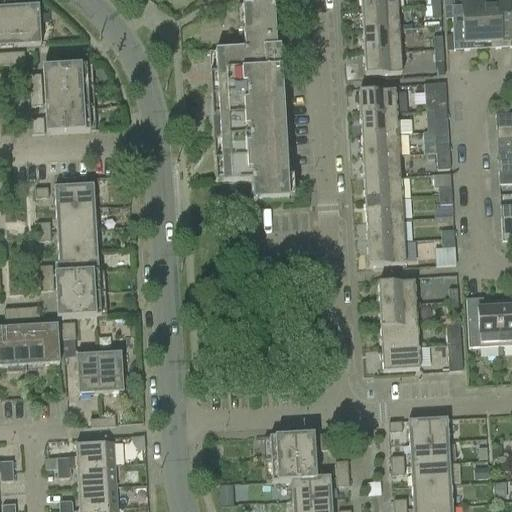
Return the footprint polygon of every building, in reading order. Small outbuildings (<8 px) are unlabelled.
[(245,9),(241,9),(244,52),(214,54),(221,186),(250,184),(251,197),(259,196),(259,203),(257,203),(257,205),(287,203),(286,180),(279,50),(275,51),(273,7),(272,0),(231,0),(232,0),(239,5),(240,4),(245,9)] [(396,0),(359,0),(360,13),(397,11),(396,0)] [(429,0),(430,9),(439,8),(438,0),(429,0)] [(481,44),(494,44),(495,50),(510,50),(508,5),(507,5),(507,0),(479,0),(480,7),(479,7),(481,44)] [(481,44),(479,7),(451,8),(453,53),(469,52),(468,45),(481,44)] [(3,10),(6,50),(40,48),(38,8),(3,10)] [(440,21),(439,8),(430,9),(431,21),(440,21)] [(397,11),(360,13),(362,35),(398,32),(397,11)] [(398,32),(362,35),(363,56),(399,54),(398,32)] [(442,51),(442,39),(432,39),(433,52),(442,51)] [(442,51),(433,52),(434,65),(443,64),(442,51)] [(399,54),(363,56),(364,78),(401,76),(399,54)] [(7,68),(15,68),(15,55),(6,56),(7,68)] [(15,68),(24,67),(23,55),(15,55),(15,68)] [(89,134),(85,68),(46,70),(50,137),(89,134)] [(359,118),(395,116),(394,93),(358,95),(359,118)] [(433,113),(446,113),(445,104),(432,105),(433,113)] [(446,113),(433,113),(425,114),(426,135),(447,134),(446,121),(446,113)] [(511,115),(495,117),(495,130),(511,128),(511,115)] [(395,116),(359,118),(360,139),(396,137),(411,136),(411,123),(395,124),(395,116)] [(511,128),(495,130),(496,142),(511,141),(511,128)] [(435,154),(435,156),(448,156),(448,147),(447,134),(426,135),(427,155),(435,154)] [(396,137),(360,139),(361,161),(398,159),(396,137)] [(448,156),(435,156),(436,165),(436,172),(449,172),(449,164),(448,156)] [(398,159),(361,161),(363,182),(399,180),(398,159)] [(511,161),(497,162),(498,175),(511,174),(511,161)] [(511,174),(498,175),(498,187),(511,186),(511,174)] [(399,180),(363,182),(364,204),(400,202),(399,180)] [(53,190),(54,213),(93,211),(92,188),(53,190)] [(438,200),(451,199),(451,190),(437,191),(438,200)] [(34,192),(35,202),(48,201),(47,191),(34,192)] [(451,199),(438,200),(438,208),(451,207),(451,199)] [(400,202),(364,204),(365,226),(401,223),(400,202)] [(500,221),(511,219),(511,207),(499,208),(500,221)] [(93,211),(54,213),(56,234),(95,232),(93,211)] [(259,216),(240,217),(241,228),(259,227),(259,216)] [(511,219),(500,221),(501,244),(511,243),(511,219)] [(401,223),(365,226),(366,247),(403,245),(401,223)] [(49,225),(37,226),(37,235),(50,235),(49,225)] [(95,232),(56,234),(57,256),(96,254),(95,232)] [(441,243),(453,242),(453,233),(440,234),(441,243)] [(37,235),(37,241),(38,245),(50,244),(50,235),(37,235)] [(441,251),(454,250),(453,242),(441,243),(441,251)] [(403,245),(366,247),(368,269),(404,267),(403,245)] [(96,254),(57,256),(58,278),(97,275),(96,254)] [(52,269),(39,269),(39,274),(39,278),(52,277),(52,269)] [(58,278),(59,299),(98,297),(97,275),(58,278)] [(52,277),(39,278),(39,279),(40,286),(53,285),(52,277)] [(40,291),(40,295),(53,294),(53,285),(40,286),(40,291)] [(378,309),(414,307),(413,285),(377,287),(378,309)] [(447,293),(448,305),(457,304),(456,292),(447,293)] [(98,297),(59,299),(61,322),(100,319),(98,297)] [(499,349),(511,348),(511,299),(510,300),(510,308),(496,309),(499,349)] [(468,351),(499,349),(496,309),(483,310),(482,301),(465,302),(468,351)] [(457,304),(448,305),(449,318),(458,317),(457,304)] [(414,307),(378,309),(379,331),(416,329),(414,307)] [(21,324),(30,323),(29,310),(21,311),(21,324)] [(38,323),(38,310),(29,310),(30,323),(38,323)] [(4,325),(13,324),(12,311),(3,312),(4,325)] [(21,311),(17,311),(12,311),(13,324),(21,324),(21,311)] [(445,327),(447,348),(460,347),(459,326),(445,327)] [(22,330),(24,369),(59,367),(56,328),(22,330)] [(416,329),(379,331),(381,352),(417,350),(416,329)] [(0,370),(24,369),(22,330),(0,331),(0,370)] [(461,374),(460,347),(447,348),(448,375),(461,374)] [(417,350),(381,352),(382,375),(418,372),(417,350)] [(111,357),(97,357),(100,396),(122,395),(120,351),(119,351),(119,352),(110,353),(111,357)] [(77,398),(100,396),(97,357),(84,358),(84,354),(76,355),(76,354),(75,354),(77,398)] [(101,422),(102,430),(115,430),(114,421),(101,422)] [(89,422),(90,429),(90,431),(102,430),(101,422),(89,422)] [(446,422),(407,424),(408,447),(447,445),(446,422)] [(388,426),(388,436),(401,435),(400,425),(388,426)] [(269,462),(308,460),(307,438),(268,440),(269,462)] [(132,443),(134,447),(136,450),(140,452),(143,452),(144,452),(144,439),(132,439),(132,443)] [(409,468),(448,466),(447,445),(408,447),(409,468)] [(76,471),(113,469),(112,446),(74,448),(76,471)] [(500,450),(491,450),(491,463),(500,463),(500,450)] [(484,463),(484,452),(475,452),(476,464),(484,463)] [(390,460),(390,469),(403,469),(403,459),(390,460)] [(310,481),(308,460),(269,462),(271,486),(290,484),(290,483),(310,482),(310,481)] [(67,461),(43,462),(44,473),(56,472),(69,471),(69,463),(67,461)] [(0,475),(12,474),(11,464),(0,465),(0,475)] [(346,464),(334,465),(334,473),(347,472),(346,464)] [(448,466),(409,468),(410,490),(449,488),(448,466)] [(113,469),(76,471),(77,492),(114,490),(113,469)] [(390,469),(391,479),(404,478),(403,469),(390,469)] [(69,471),(56,472),(57,482),(69,481),(70,480),(69,471)] [(347,472),(334,473),(335,482),(348,481),(347,472)] [(471,472),(471,483),(486,482),(485,472),(471,472)] [(12,474),(0,475),(0,484),(1,485),(12,484),(12,474)] [(329,480),(310,481),(310,482),(290,483),(290,484),(291,505),(330,502),(329,480)] [(348,481),(335,482),(335,490),(348,489),(348,481)] [(410,490),(412,511),(451,509),(449,488),(410,490)] [(108,511),(116,511),(114,490),(77,492),(77,511),(108,511)] [(291,505),(291,511),(330,511),(330,502),(291,505)] [(392,503),(392,511),(400,511),(406,511),(405,502),(392,503)]
